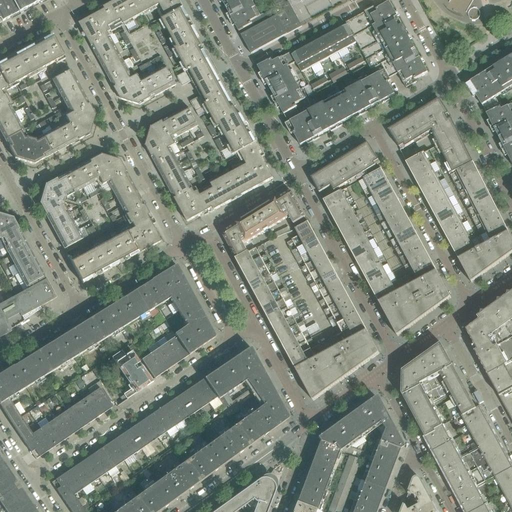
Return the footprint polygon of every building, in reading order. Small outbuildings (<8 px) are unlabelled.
[(0,0),(0,23),(19,14),(11,0),(0,0)] [(44,0),(11,0),(19,14),(44,0)] [(152,10),(146,0),(118,0),(114,3),(126,24),(125,25),(128,31),(137,27),(133,20),(152,10)] [(177,2),(176,0),(146,0),(152,10),(156,8),(163,22),(185,10),(179,0),(177,2)] [(219,0),(221,0),(223,3),(227,9),(240,1),(238,0),(219,0)] [(238,0),(240,1),(227,9),(229,14),(231,18),(229,19),(232,23),(234,22),(235,25),(239,32),(253,25),(252,22),(256,20),(261,17),(257,10),(256,8),(251,0),(238,0)] [(259,26),(241,36),(251,55),(256,52),(302,27),(288,2),(285,4),(284,1),(279,0),(272,0),(277,8),(276,8),(263,16),(261,17),(256,20),(259,26)] [(125,25),(126,24),(114,3),(104,8),(105,10),(80,24),(92,47),(111,37),(109,34),(125,25)] [(397,17),(399,16),(397,11),(395,12),(390,3),(377,9),(376,7),(365,13),(381,42),(392,36),(390,33),(402,27),(397,17)] [(199,37),(194,28),(185,10),(163,22),(177,48),(178,49),(197,39),(199,37)] [(390,59),(381,42),(365,13),(355,18),(380,65),(384,71),(385,70),(390,79),(398,74),(390,59)] [(380,65),(355,18),(346,23),(347,26),(338,31),(347,48),(357,43),(366,62),(371,70),(380,65)] [(410,40),(412,39),(409,35),(407,36),(402,27),(390,33),(392,36),(381,42),(390,59),(401,54),(403,56),(415,49),(410,40)] [(347,48),(338,31),(329,36),(338,53),(347,48)] [(45,69),(63,58),(64,58),(52,36),(25,51),(36,73),(45,69)] [(338,53),(329,36),(319,41),(329,58),(338,53)] [(97,55),(115,45),(111,37),(92,47),(97,55)] [(220,80),(214,70),(197,39),(178,49),(177,48),(175,49),(187,71),(177,77),(183,87),(195,80),(200,89),(203,96),(191,102),(194,107),(196,112),(206,107),(218,129),(221,128),(240,117),(239,116),(224,87),(220,80)] [(329,58),(319,41),(311,46),(320,63),(329,58)] [(101,64),(120,54),(115,45),(97,55),(101,64)] [(320,63),(311,46),(302,51),(311,68),(320,63)] [(422,63),(424,62),(422,58),(420,59),(415,49),(403,56),(401,54),(390,59),(398,74),(406,88),(417,83),(415,80),(428,73),(422,63)] [(36,73),(25,51),(0,64),(0,71),(9,88),(36,73)] [(311,68),(302,51),(293,55),(291,53),(282,57),(288,67),(297,62),(303,73),(311,68)] [(106,72),(124,62),(120,54),(101,64),(106,72)] [(511,56),(507,60),(506,58),(502,60),(503,62),(494,68),(501,81),(504,79),(510,88),(511,86),(511,56)] [(292,76),(288,67),(282,57),(273,62),(271,60),(258,67),(263,77),(261,78),(264,83),(266,81),(271,91),(294,78),(292,76)] [(110,80),(129,71),(124,62),(106,72),(110,80)] [(355,62),(348,66),(350,71),(357,67),(355,62)] [(176,86),(167,67),(158,72),(167,90),(176,86)] [(501,81),(494,68),(485,73),(483,72),(479,74),(480,76),(466,85),(474,98),(476,97),(482,106),(498,95),(510,88),(504,79),(501,81)] [(370,79),(361,83),(367,94),(364,95),(371,108),(377,105),(381,103),(382,105),(386,102),(385,100),(395,95),(388,82),(391,81),(390,79),(385,70),(384,71),(371,78),(370,79)] [(9,88),(0,71),(0,109),(1,108),(2,109),(9,105),(10,105),(13,104),(5,90),(9,88)] [(57,90),(75,80),(70,71),(52,81),(57,90)] [(115,88),(133,79),(129,71),(110,80),(115,88)] [(167,90),(158,72),(149,77),(159,95),(167,90)] [(159,95),(149,77),(141,81),(138,76),(133,79),(115,88),(121,100),(140,106),(140,105),(159,95)] [(295,105),(305,99),(294,78),(271,91),(276,100),(274,101),(276,106),(278,105),(287,120),(299,114),(296,108),(297,107),(295,105)] [(62,99),(80,88),(75,80),(57,90),(62,99)] [(321,86),(319,82),(311,86),(314,90),(321,86)] [(362,113),(365,111),(371,108),(364,95),(367,94),(361,83),(332,99),(338,110),(341,108),(347,121),(357,116),(358,117),(363,115),(362,113)] [(66,107),(85,97),(80,88),(62,99),(66,107)] [(70,115),(89,105),(85,97),(66,107),(70,115)] [(338,126),(342,124),(347,121),(341,108),(338,110),(332,99),(315,109),(320,119),(317,121),(324,133),(334,128),(335,130),(339,128),(338,126)] [(454,125),(452,120),(449,114),(441,102),(437,101),(411,116),(424,136),(432,131),(434,134),(433,135),(433,136),(440,132),(454,125)] [(511,105),(502,110),(497,101),(484,108),(492,124),(490,125),(492,130),(494,129),(499,138),(511,131),(511,105)] [(0,120),(14,113),(10,105),(9,105),(2,109),(1,108),(0,109),(0,120)] [(89,135),(92,126),(95,116),(89,105),(70,115),(65,118),(68,123),(60,127),(70,145),(89,135)] [(199,126),(189,109),(189,108),(180,113),(190,131),(199,126)] [(315,138),(324,133),(317,121),(320,119),(315,109),(285,124),(291,135),(294,134),(301,146),(310,141),(312,143),(316,140),(315,138)] [(0,131),(0,132),(19,122),(14,113),(0,120),(0,131)] [(190,131),(180,113),(171,118),(181,136),(190,131)] [(257,142),(252,134),(242,115),(239,116),(240,117),(221,128),(235,154),(257,142)] [(424,136),(411,116),(389,130),(401,150),(400,150),(400,151),(424,136)] [(171,148),(176,145),(173,140),(181,136),(171,118),(152,128),(146,147),(152,157),(170,147),(171,148)] [(5,140),(23,131),(19,122),(0,132),(5,140)] [(473,163),(463,143),(454,125),(440,132),(433,136),(438,145),(452,174),(459,171),(473,163)] [(217,137),(211,126),(207,128),(213,139),(217,137)] [(70,145),(60,127),(52,132),(62,150),(70,145)] [(53,155),(43,136),(34,141),(28,139),(23,131),(5,140),(15,159),(34,165),(53,155)] [(511,131),(499,138),(504,148),(502,149),(504,153),(506,152),(511,163),(511,131)] [(62,150),(52,132),(43,136),(53,155),(62,150)] [(273,179),(265,164),(259,153),(262,152),(257,142),(235,154),(242,168),(239,170),(251,191),(273,179)] [(380,163),(377,158),(368,143),(345,157),(357,177),(359,176),(358,173),(361,172),(362,174),(380,163)] [(175,156),(171,148),(170,147),(152,157),(156,166),(175,156)] [(428,167),(425,161),(421,155),(406,163),(413,175),(428,167)] [(126,173),(119,161),(100,156),(81,166),(91,185),(100,181),(102,186),(108,183),(126,173)] [(161,174),(180,164),(175,156),(156,166),(161,174)] [(357,177),(345,157),(314,176),(313,181),(319,193),(321,193),(331,186),(334,191),(337,189),(336,187),(338,185),(340,188),(351,181),(349,179),(352,177),(353,179),(357,177)] [(196,165),(193,158),(189,160),(192,166),(192,165),(193,166),(192,167),(193,168),(198,166),(197,164),(196,165)] [(478,172),(473,163),(459,171),(464,179),(478,172)] [(166,182),(184,172),(180,164),(161,174),(166,182)] [(91,185),(81,166),(73,171),(83,189),(91,185)] [(433,175),(428,167),(413,175),(418,184),(433,175)] [(251,191),(239,170),(212,184),(215,188),(224,206),(251,191)] [(387,179),(382,170),(366,178),(371,187),(387,179)] [(83,189),(73,171),(64,176),(74,194),(83,189)] [(171,191),(189,181),(184,172),(166,182),(171,191)] [(482,181),(478,172),(464,179),(468,188),(482,181)] [(112,191),(130,181),(126,173),(108,183),(112,191)] [(437,184),(433,175),(418,184),(422,192),(437,184)] [(64,206),(67,198),(74,194),(64,176),(46,186),(45,186),(39,205),(40,205),(50,223),(68,213),(64,206)] [(375,196),(391,187),(387,179),(371,187),(375,196)] [(116,199),(134,189),(130,181),(112,191),(116,199)] [(175,199),(193,189),(189,181),(171,191),(175,199)] [(487,189),(482,181),(468,188),(472,197),(487,189)] [(224,206),(215,188),(212,184),(196,194),(193,189),(175,199),(187,223),(213,209),(214,211),(224,206)] [(442,192),(437,184),(422,192),(427,201),(442,192)] [(380,204),(396,196),(391,187),(375,196),(380,204)] [(121,207),(139,198),(134,189),(116,199),(121,207)] [(491,198),(487,189),(472,197),(477,205),(491,198)] [(306,218),(298,204),(292,193),(289,192),(288,193),(287,193),(280,198),(280,197),(279,198),(276,200),(270,204),(281,222),(290,217),(294,225),(306,218)] [(345,201),(342,196),(340,192),(324,201),(329,210),(345,201)] [(446,201),(442,192),(427,201),(431,209),(446,201)] [(384,213),(400,204),(396,196),(380,204),(384,213)] [(132,212),(144,206),(139,198),(121,207),(124,212),(126,216),(132,212)] [(495,206),(491,198),(477,205),(481,214),(495,206)] [(333,218),(349,210),(345,201),(329,210),(333,218)] [(451,209),(446,201),(431,209),(436,217),(451,209)] [(281,222),(270,204),(242,221),(254,239),(281,222)] [(389,221),(405,213),(400,204),(384,213),(389,221)] [(160,242),(152,226),(146,217),(149,215),(144,206),(132,212),(126,216),(123,217),(130,231),(126,233),(138,254),(160,242)] [(500,215),(495,206),(481,214),(485,222),(500,215)] [(456,217),(451,209),(436,217),(440,226),(456,217)] [(338,227),(354,218),(349,210),(333,218),(338,227)] [(55,232),(73,222),(68,213),(50,223),(55,232)] [(394,230),(409,221),(405,213),(389,221),(394,230)] [(24,239),(13,220),(13,219),(0,215),(0,239),(1,240),(5,249),(24,239)] [(504,223),(500,215),(485,222),(490,231),(504,223)] [(460,226),(456,217),(440,226),(445,234),(460,226)] [(343,235),(358,227),(354,218),(338,227),(343,235)] [(248,253),(245,247),(244,245),(254,239),(242,221),(237,224),(234,226),(233,227),(227,231),(226,230),(225,231),(225,232),(224,232),(223,235),(224,237),(224,238),(225,237),(228,244),(228,245),(229,245),(229,246),(229,247),(230,247),(235,256),(234,256),(235,257),(236,259),(237,260),(248,253)] [(398,238),(414,229),(409,221),(394,230),(398,238)] [(59,241),(78,231),(73,222),(55,232),(59,241)] [(297,249),(317,238),(308,223),(296,230),(299,236),(292,240),(287,243),(289,246),(294,243),(297,249)] [(493,237),(507,230),(504,223),(490,231),(493,237)] [(465,234),(460,226),(445,234),(449,243),(465,234)] [(347,244),(363,235),(358,227),(343,235),(347,244)] [(403,246),(418,238),(414,229),(398,238),(403,246)] [(493,237),(490,231),(469,243),(472,249),(457,257),(469,279),(472,284),(511,254),(511,239),(507,230),(493,237)] [(64,250),(83,240),(78,231),(59,241),(64,250)] [(138,254),(126,233),(99,248),(111,269),(138,254)] [(469,243),(466,236),(465,234),(449,243),(454,251),(469,243)] [(352,252),(368,244),(363,235),(347,244),(352,252)] [(302,258),(321,247),(317,238),(297,249),(292,252),(294,255),(299,252),(302,258)] [(407,255),(423,246),(418,238),(403,246),(407,255)] [(10,257),(28,247),(24,239),(5,249),(10,257)] [(457,257),(472,249),(469,243),(454,251),(457,257)] [(356,261),(372,252),(368,244),(352,252),(356,261)] [(261,257),(258,252),(263,249),(262,246),(257,249),(256,249),(248,253),(237,260),(236,259),(241,268),(261,257)] [(412,263),(428,255),(423,246),(407,255),(412,263)] [(14,265),(32,255),(28,247),(10,257),(14,265)] [(306,266),(326,255),(321,247),(302,258),(297,260),(298,263),(303,261),(306,266)] [(82,285),(111,269),(99,248),(90,253),(71,263),(82,285)] [(361,269),(377,260),(372,252),(356,261),(361,269)] [(15,276),(19,274),(37,264),(32,255),(14,265),(10,268),(15,276)] [(266,266),(263,261),(268,258),(266,255),(261,257),(241,268),(246,277),(266,266)] [(311,275),(331,264),(326,255),(306,266),(301,269),(303,272),(308,269),(311,275)] [(432,263),(429,258),(428,255),(412,263),(416,272),(419,270),(432,263)] [(365,277),(381,269),(377,260),(361,269),(365,277)] [(270,274),(267,269),(272,266),(271,263),(266,266),(246,277),(250,285),(270,274)] [(422,276),(435,269),(432,263),(419,270),(422,276)] [(23,282),(42,272),(37,264),(19,274),(23,282)] [(315,283),(335,272),(331,264),(311,275),(306,277),(307,280),(312,278),(315,283)] [(196,303),(187,285),(176,266),(139,289),(141,292),(144,290),(157,308),(170,300),(179,314),(196,303)] [(370,286),(386,277),(381,269),(365,277),(370,286)] [(398,337),(427,316),(451,298),(435,269),(422,276),(419,270),(416,272),(390,286),(388,287),(391,293),(378,300),(398,337)] [(28,290),(46,281),(42,272),(23,282),(28,290)] [(275,283),(272,278),(277,275),(275,272),(270,274),(250,285),(255,294),(275,283)] [(320,292),(340,281),(335,272),(315,283),(310,286),(312,289),(317,286),(320,292)] [(374,294),(388,287),(390,286),(386,277),(370,286),(374,294)] [(279,291),(277,286),(282,283),(280,280),(275,283),(255,294),(259,302),(279,291)] [(40,308),(51,302),(56,299),(46,281),(28,290),(0,305),(0,310),(10,331),(24,322),(23,321),(41,309),(40,308)] [(324,300),(344,289),(340,281),(320,292),(315,294),(316,297),(322,295),(324,300)] [(378,300),(391,293),(388,287),(374,294),(378,300)] [(157,308),(144,290),(141,292),(139,289),(113,305),(115,308),(119,306),(130,324),(149,313),(157,308)] [(284,300),(281,295),(286,292),(284,289),(279,291),(259,302),(264,311),(284,300)] [(329,309),(349,298),(344,289),(324,300),(319,303),(321,306),(326,303),(329,309)] [(289,308),(286,303),(291,300),(289,297),(284,300),(264,311),(269,319),(289,308)] [(334,317),(354,306),(349,298),(329,309),(324,311),(326,314),(331,312),(334,317)] [(511,308),(504,298),(501,300),(498,300),(498,303),(484,312),(481,312),(481,315),(477,317),(480,321),(467,330),(478,350),(475,352),(492,383),(499,396),(511,389),(511,378),(509,373),(505,366),(511,362),(511,308)] [(215,338),(206,320),(196,303),(179,314),(187,327),(174,336),(176,338),(179,342),(188,356),(215,338)] [(104,341),(130,324),(119,306),(115,308),(113,305),(86,322),(88,324),(92,322),(104,341)] [(293,317),(290,312),(295,309),(294,306),(289,308),(269,319),(273,328),(293,317)] [(338,326),(358,315),(354,306),(334,317),(329,320),(330,323),(335,320),(338,326)] [(10,331),(0,310),(0,338),(11,332),(10,331)] [(298,325),(295,320),(300,317),(298,314),(293,317),(273,328),(278,336),(298,325)] [(363,323),(360,318),(358,315),(338,326),(343,334),(350,330),(363,323)] [(104,341),(92,322),(88,324),(86,322),(60,338),(62,341),(66,338),(78,357),(104,341)] [(302,334),(299,328),(304,326),(303,323),(298,325),(278,336),(282,345),(302,334)] [(354,336),(366,329),(363,323),(350,330),(354,336)] [(379,354),(368,333),(366,329),(354,336),(350,330),(343,334),(311,351),(304,355),(307,361),(295,368),(313,402),(379,354)] [(307,342),(304,337),(309,334),(307,331),(302,334),(282,345),(287,353),(307,342)] [(129,332),(124,335),(127,340),(132,337),(129,332)] [(78,357),(66,338),(62,341),(60,338),(34,354),(36,357),(40,355),(52,373),(70,362),(78,357)] [(188,356),(179,342),(176,338),(167,344),(180,362),(188,356)] [(311,351),(309,345),(314,343),(312,340),(307,342),(287,353),(292,362),(304,355),(311,351)] [(180,362),(167,344),(159,349),(172,368),(180,362)] [(453,367),(445,352),(444,350),(443,347),(441,344),(433,349),(433,350),(428,353),(427,354),(423,356),(423,357),(418,360),(417,361),(411,365),(410,366),(420,384),(435,377),(440,374),(453,367)] [(289,419),(272,388),(250,348),(232,361),(246,382),(255,394),(263,406),(261,408),(273,425),(269,428),(271,432),(289,419)] [(172,368),(159,349),(150,355),(163,374),(172,368)] [(152,381),(132,353),(125,357),(122,352),(112,358),(115,364),(129,386),(128,387),(130,391),(123,395),(124,396),(120,399),(123,403),(127,400),(136,394),(146,387),(146,388),(152,383),(153,383),(152,381)] [(52,373),(40,355),(36,357),(34,354),(8,370),(10,373),(14,371),(26,389),(52,373)] [(163,374),(150,355),(142,361),(154,380),(163,374)] [(295,368),(307,361),(304,355),(292,362),(295,368)] [(246,382),(232,361),(204,379),(217,399),(218,401),(223,398),(225,402),(228,405),(232,402),(230,399),(227,395),(246,382)] [(89,371),(86,366),(81,369),(84,374),(89,371)] [(425,394),(420,384),(410,366),(402,371),(402,377),(402,386),(402,394),(406,402),(406,403),(408,405),(416,420),(434,410),(432,406),(425,394)] [(476,409),(466,390),(453,367),(440,374),(463,416),(476,409)] [(26,389),(14,371),(10,373),(8,370),(0,375),(0,405),(9,400),(26,389)] [(217,399),(204,379),(196,385),(209,404),(217,399)] [(209,404),(196,385),(188,391),(200,410),(209,404)] [(109,403),(112,401),(104,388),(100,390),(100,389),(91,395),(104,414),(113,408),(109,403)] [(504,405),(511,400),(511,389),(499,396),(504,405)] [(200,410),(188,391),(179,397),(192,416),(200,410)] [(104,414),(91,395),(83,401),(95,420),(104,414)] [(192,416),(179,397),(170,402),(183,422),(192,416)] [(379,423),(374,417),(384,412),(377,399),(373,398),(349,415),(363,435),(379,423)] [(21,419),(13,407),(9,400),(0,405),(10,422),(12,424),(21,419)] [(95,420),(83,401),(74,407),(87,426),(95,420)] [(183,422),(170,402),(162,408),(175,427),(183,422)] [(87,426),(74,407),(66,413),(78,431),(87,426)] [(467,425),(484,416),(479,407),(476,409),(463,416),(462,416),(467,425)] [(175,427),(162,408),(154,414),(167,433),(175,427)] [(246,450),(271,432),(269,428),(273,425),(261,408),(235,427),(247,443),(244,446),(246,450)] [(451,442),(443,427),(434,410),(416,420),(433,452),(451,442)] [(384,412),(374,417),(379,423),(388,419),(384,412)] [(78,431),(66,413),(57,418),(70,437),(78,431)] [(167,433),(154,414),(145,420),(158,439),(167,433)] [(340,452),(363,435),(349,415),(317,439),(319,442),(319,444),(340,452)] [(471,434),(489,425),(484,416),(467,425),(471,434)] [(70,437),(57,418),(49,424),(62,443),(70,437)] [(32,435),(28,428),(21,419),(12,424),(23,441),(32,435)] [(388,419),(379,423),(383,430),(392,426),(388,419)] [(158,439),(145,420),(137,426),(150,445),(158,439)] [(62,443),(49,424),(40,430),(53,449),(62,443)] [(476,442),(493,433),(489,425),(471,434),(472,434),(467,437),(472,445),(476,442)] [(150,445),(137,426),(128,431),(141,450),(150,445)] [(401,444),(392,426),(383,430),(378,444),(399,451),(401,444)] [(222,467),(246,450),(244,446),(247,443),(235,427),(212,444),(223,461),(220,464),(222,467)] [(53,449),(40,430),(32,435),(45,454),(53,449)] [(141,450),(128,431),(120,437),(133,456),(141,450)] [(480,451),(498,441),(493,433),(476,442),(479,448),(480,451)] [(45,454),(32,435),(23,441),(36,460),(45,454)] [(133,456),(120,437),(111,443),(124,462),(133,456)] [(485,460),(503,451),(498,441),(480,451),(485,460)] [(490,469),(485,460),(480,451),(479,448),(460,458),(451,442),(433,452),(465,511),(473,511),(485,506),(477,489),(496,479),(495,478),(490,469)] [(124,462),(111,443),(102,449),(115,468),(124,462)] [(197,486),(222,467),(220,464),(223,461),(212,444),(186,462),(199,479),(195,483),(197,486)] [(332,470),(339,452),(340,452),(319,444),(312,463),(332,470)] [(392,470),(399,451),(378,444),(371,463),(392,470)] [(115,468),(102,449),(94,454),(107,473),(115,468)] [(508,459),(503,451),(485,460),(490,469),(508,459)] [(107,473),(94,454),(86,460),(99,479),(107,473)] [(341,511),(360,461),(349,457),(327,511),(341,511)] [(495,478),(511,468),(511,467),(508,459),(490,469),(495,478)] [(99,479),(86,460),(77,466),(90,485),(99,479)] [(197,486),(195,483),(199,479),(186,462),(161,480),(173,497),(170,499),(173,503),(197,486)] [(325,491),(332,470),(312,463),(304,483),(325,491)] [(384,490),(392,470),(371,463),(364,483),(384,490)] [(90,485),(77,466),(69,472),(82,491),(90,485)] [(499,486),(511,479),(511,468),(495,478),(496,479),(499,486)] [(0,486),(14,477),(8,469),(0,474),(0,486)] [(82,491),(69,472),(61,477),(74,496),(82,491)] [(129,479),(123,472),(120,474),(125,482),(129,479)] [(0,498),(19,486),(14,477),(0,486),(0,498)] [(74,496),(61,477),(52,483),(65,503),(74,496)] [(437,511),(421,480),(419,479),(418,478),(416,478),(414,479),(413,480),(408,494),(409,494),(408,496),(411,497),(411,495),(414,496),(416,499),(418,498),(420,502),(418,503),(419,505),(408,511),(406,506),(404,506),(401,511),(437,511)] [(247,511),(270,481),(269,480),(268,480),(266,479),(265,479),(263,479),(262,479),(260,480),(259,480),(258,481),(236,497),(243,507),(241,509),(243,511),(247,511)] [(376,511),(384,490),(364,483),(356,479),(354,483),(362,487),(356,503),(376,511)] [(504,495),(511,490),(511,479),(499,486),(504,495)] [(160,511),(173,503),(170,499),(173,497),(161,480),(136,498),(146,511),(160,511)] [(267,511),(274,494),(275,492),(275,491),(275,489),(275,488),(275,487),(274,485),(273,484),(272,483),(271,482),(270,481),(247,511),(267,511)] [(317,511),(325,491),(304,483),(296,504),(316,511),(317,511)] [(0,503),(4,509),(25,494),(19,486),(0,498),(0,503)] [(5,511),(17,511),(31,503),(25,494),(4,509),(5,511)] [(84,511),(77,501),(74,496),(65,503),(71,511),(84,511)] [(243,507),(236,497),(226,504),(232,511),(236,511),(241,509),(243,507)] [(146,511),(136,498),(117,511),(146,511)] [(35,511),(37,511),(31,503),(17,511),(35,511)] [(375,511),(376,511),(356,503),(352,511),(375,511)]
